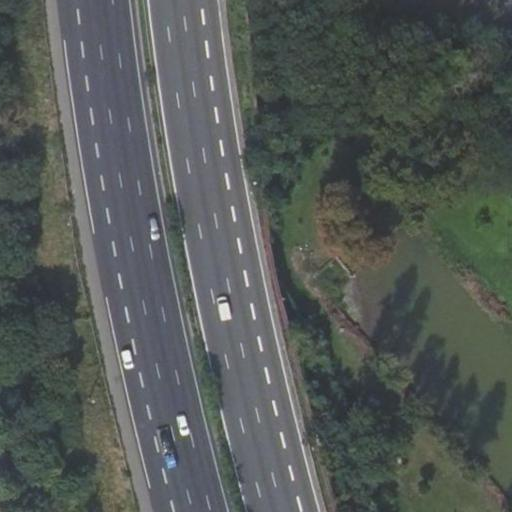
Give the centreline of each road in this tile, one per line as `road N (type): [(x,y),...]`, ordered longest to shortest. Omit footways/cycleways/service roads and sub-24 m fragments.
road 1 (motorway): [(285,511),(233,291),(186,0)]
road 2 (motorway): [(94,0),(133,262),(192,511)]
